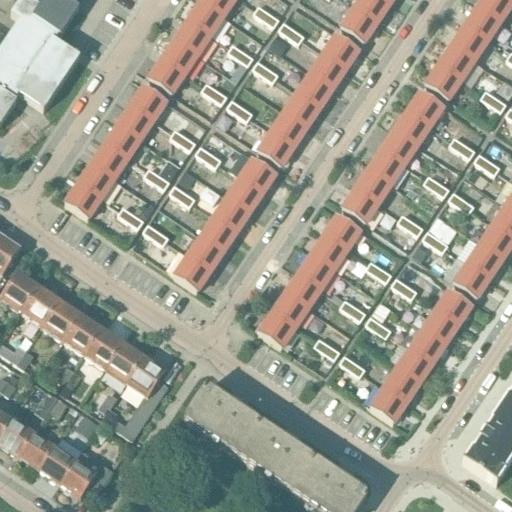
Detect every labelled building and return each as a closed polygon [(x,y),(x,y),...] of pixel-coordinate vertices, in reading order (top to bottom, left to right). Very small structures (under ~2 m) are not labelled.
[(43,117),(79,63),(54,46),(58,41),(59,42),(78,14),(57,0),(80,0),(85,3),(86,0),(32,0),(29,5),(23,1),(9,20),(18,26),(0,53),(0,130),(16,107),(14,106),(18,101),(43,117)] [(204,0),(199,8),(224,24),(237,5),(229,0),(204,0)] [(359,0),(351,13),(376,30),(389,11),(373,0),(359,0)] [(373,0),(389,11),(395,0),(373,0)] [(484,0),(476,13),(501,30),(511,13),(511,9),(498,0),(484,0)] [(511,0),(498,0),(511,9),(511,0)] [(186,27),(211,44),(224,24),(199,8),(186,27)] [(262,27),(268,19),(258,12),(252,20),(262,27)] [(338,33),(362,50),(376,30),(351,13),(338,33)] [(463,33),(488,49),(501,30),(476,13),(463,33)] [(272,34),(278,26),(268,19),(262,27),(272,34)] [(173,46),(198,63),(211,44),(186,27),(173,46)] [(283,28),(277,37),(287,44),(293,35),(283,28)] [(450,52),(475,69),(488,49),(463,33),(450,52)] [(293,35),(287,44),(297,51),(303,42),(293,35)] [(358,56),(333,40),(320,60),(345,76),(358,56)] [(285,49),(274,42),(268,52),(278,59),(285,49)] [(160,66),(185,83),(198,63),(173,46),(160,66)] [(236,66),(242,57),(231,50),(226,59),(236,66)] [(437,71),(462,88),(462,87),(470,93),(482,74),(475,69),(450,52),(437,71)] [(247,73),(252,64),(242,57),(236,66),(247,73)] [(307,79),(332,96),(345,76),(320,60),(307,79)] [(147,86),(172,103),(185,83),(160,66),(147,86)] [(257,67),(251,76),(261,83),(267,74),(257,67)] [(424,91),(448,108),(462,88),(437,71),(424,91)] [(267,74),(261,83),(271,90),(277,81),(267,74)] [(294,99),(319,115),(332,96),(307,79),(294,99)] [(210,105),(216,96),(206,89),(200,98),(210,105)] [(167,109),(143,92),(129,112),(154,129),(167,109)] [(226,103),(216,96),(210,105),(213,107),(220,112),(226,103)] [(489,112),(495,104),(485,97),(479,106),(489,112)] [(444,114),(419,98),(406,117),(431,134),(444,114)] [(281,118),(306,135),(319,115),(294,99),(281,118)] [(499,119),(505,111),(495,104),(489,112),(499,119)] [(231,106),(225,115),(235,122),(241,113),(231,106)] [(116,132),(141,148),(154,129),(129,112),(116,132)] [(241,113),(235,122),(245,129),(251,120),(241,113)] [(439,140),(431,135),(431,134),(406,117),(393,137),(418,154),(418,153),(427,159),(439,140)] [(268,137),(293,154),(306,135),(281,118),(268,137)] [(203,135),(195,130),(188,139),(196,145),(203,135)] [(103,151),(128,168),(141,148),(116,132),(103,151)] [(182,141),(174,135),(168,144),(176,150),(178,151),(184,142),(182,141)] [(255,157),(279,174),(293,154),(268,137),(255,157)] [(380,156),(405,173),(418,154),(393,137),(380,156)] [(178,151),(189,158),(195,149),(194,148),(184,142),(178,151)] [(458,159),(464,150),(453,143),(447,152),(458,159)] [(468,166),(474,157),(464,150),(458,159),(468,166)] [(90,170),(115,187),(128,168),(103,151),(90,170)] [(207,157),(200,153),(194,161),(204,168),(210,160),(207,157)] [(367,176),(392,192),(405,173),(380,156),(367,176)] [(210,160),(204,168),(214,175),(220,166),(210,160)] [(479,160),(473,169),(483,176),(489,167),(479,160)] [(275,180),(250,164),(237,184),(262,200),(275,180)] [(169,188),(179,173),(168,165),(157,181),(159,181),(169,188)] [(499,174),(497,172),(489,167),(483,176),(493,183),(499,174)] [(77,190),(102,206),(115,187),(90,170),(77,190)] [(145,179),(142,183),(153,190),(159,181),(157,181),(148,175),(145,179)] [(473,189),(479,180),(472,175),(466,184),(473,189)] [(354,195),(379,212),(392,192),(367,176),(354,195)] [(159,181),(153,190),(163,197),(166,193),(169,188),(159,181)] [(432,198),(438,189),(427,182),(422,190),(432,198)] [(224,203),(249,220),(262,200),(237,184),(224,203)] [(442,205),(448,196),(438,189),(432,198),(442,205)] [(102,206),(77,190),(64,210),(89,226),(102,206)] [(184,198),(174,191),(168,200),(178,207),(184,198)] [(341,215),(366,232),(379,212),(354,195),(341,215)] [(511,196),(503,211),(511,217),(511,196)] [(184,198),(178,207),(188,214),(194,205),(184,198)] [(453,199),(447,208),(457,215),(463,206),(458,203),(453,199)] [(211,222),(236,239),(249,220),(224,203),(211,222)] [(463,206),(457,215),(467,221),(473,213),(470,210),(463,206)] [(147,207),(136,222),(143,227),(153,212),(147,207)] [(511,245),(511,217),(503,211),(502,211),(496,221),(490,230),(511,245)] [(116,222),(126,229),(132,220),(122,213),(119,218),(116,222)] [(126,229),(137,236),(143,227),(136,222),(132,220),(126,229)] [(361,238),(336,221),(323,241),(348,258),(361,238)] [(406,237),(412,228),(401,221),(396,230),(406,237)] [(198,242),(223,259),(236,239),(211,222),(198,242)] [(455,236),(441,227),(434,238),(448,247),(455,236)] [(416,243),(422,235),(412,228),(406,237),(416,243)] [(158,237),(147,230),(141,239),(149,244),(152,246),(158,237)] [(477,250),(502,266),(511,250),(511,245),(490,230),(477,250)] [(168,244),(158,237),(152,246),(162,253),(168,244)] [(427,238),(421,246),(431,253),(437,244),(427,238)] [(348,258),(323,241),(310,261),(335,278),(348,258)] [(0,242),(0,282),(1,283),(20,255),(0,242)] [(185,261),(210,278),(223,259),(198,242),(185,261)] [(437,244),(431,253),(441,260),(447,251),(437,244)] [(464,269),(489,286),(502,266),(477,250),(464,269)] [(210,278),(185,261),(171,281),(196,298),(210,278)] [(335,278),(310,261),(297,280),(322,297),(335,278)] [(375,283),(380,274),(370,267),(364,276),(375,283)] [(450,289),(475,306),(489,286),(464,269),(450,289)] [(385,290),(391,281),(380,274),(375,283),(385,290)] [(16,278),(0,302),(0,307),(20,321),(38,293),(16,278)] [(322,297),(297,280),(284,300),(309,316),(322,297)] [(396,284),(390,293),(400,300),(406,291),(396,284)] [(406,291),(400,300),(410,307),(416,298),(406,291)] [(41,334),(59,307),(38,293),(20,321),(41,334)] [(471,312),(446,295),(433,315),(458,332),(471,312)] [(309,316),(284,300),(271,319),(296,336),(309,316)] [(344,306),(338,315),(348,322),(354,313),(344,306)] [(62,349),(81,321),(59,307),(41,334),(62,349)] [(359,329),(365,320),(354,313),(348,322),(359,329)] [(420,335),(445,351),(458,332),(433,315),(420,335)] [(296,336),(271,319),(258,339),(282,356),(296,336)] [(81,321),(62,349),(83,362),(101,335),(81,321)] [(380,330),(370,323),(364,332),(374,338),(380,330)] [(380,330),(374,338),(384,346),(390,337),(380,330)] [(104,377),(122,349),(101,335),(83,362),(104,377)] [(445,351),(420,335),(414,343),(407,339),(400,349),(400,350),(432,371),(445,351)] [(323,360),(328,351),(318,344),(312,353),(323,360)] [(125,390),(143,363),(122,349),(104,377),(125,390)] [(0,360),(16,371),(26,356),(18,351),(13,359),(0,350),(0,360)] [(333,367),(339,358),(328,351),(323,360),(333,367)] [(419,390),(432,371),(407,354),(394,373),(394,374),(419,390)] [(26,356),(16,371),(23,376),(33,361),(26,356)] [(344,362),(338,370),(348,377),(354,368),(344,362)] [(117,426),(112,434),(120,439),(131,447),(137,438),(167,394),(167,393),(158,388),(165,378),(143,363),(125,390),(143,403),(124,431),(117,426)] [(354,368),(348,377),(359,384),(364,375),(354,368)] [(64,390),(73,376),(66,371),(56,385),(64,390)] [(381,393),(406,410),(419,390),(394,374),(381,393)] [(73,376),(64,390),(71,395),(81,381),(73,376)] [(0,382),(0,397),(9,403),(15,392),(0,382)] [(406,410),(381,393),(367,413),(392,430),(406,410)] [(237,461),(258,430),(204,394),(183,425),(237,461)] [(461,467),(461,468),(496,491),(511,466),(511,395),(508,402),(507,402),(506,402),(511,405),(495,429),(490,426),(490,427),(491,427),(484,437),(483,437),(477,446),(478,446),(472,456),(471,455),(470,456),(475,459),(467,471),(461,467)] [(57,403),(47,397),(33,418),(43,424),(57,403)] [(107,399),(97,414),(105,420),(108,414),(115,404),(107,399)] [(57,425),(67,410),(58,404),(47,419),(57,425)] [(0,443),(13,425),(0,416),(0,443)] [(83,420),(74,434),(89,444),(99,431),(83,420)] [(0,450),(17,462),(33,438),(13,425),(0,443),(0,450)] [(291,498),(312,466),(258,430),(237,461),(291,498)] [(98,433),(92,441),(102,447),(107,439),(98,433)] [(38,476),(54,452),(33,438),(17,462),(38,476)] [(54,452),(38,476),(59,490),(75,466),(54,452)] [(81,457),(75,466),(59,490),(80,504),(85,496),(94,502),(111,477),(102,471),(81,457)] [(312,511),(359,511),(366,502),(312,466),(291,498),(312,511)]
